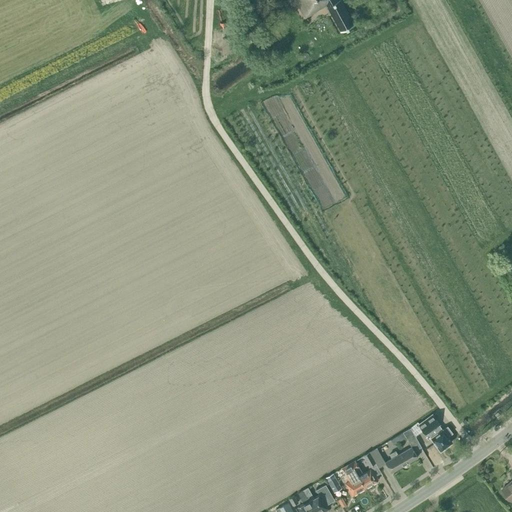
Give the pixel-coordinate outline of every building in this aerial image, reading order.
[(295,0),(300,9),(305,17),(326,5),(340,31),(353,24),(340,0),(295,0)] [(249,43),(255,40),(250,31),(244,34),(249,43)] [(432,438),(431,438),(440,450),(445,447),(446,447),(447,447),(449,446),(450,445),(449,444),(451,442),(447,436),(452,433),(447,426),(442,430),(431,415),(418,424),(425,435),(428,433),(432,438)] [(391,458),(385,462),(391,472),(417,457),(414,451),(421,447),(414,434),(410,427),(403,432),(406,437),(411,447),(398,454),(396,451),(389,455),(391,458)] [(363,456),(369,466),(368,467),(370,469),(362,474),(358,468),(355,461),(353,462),(351,463),(365,487),(368,486),(376,481),(376,480),(378,479),(372,468),(376,465),(375,463),(376,463),(369,452),(363,456)] [(342,468),(346,475),(349,481),(346,483),(352,494),(365,487),(351,463),(342,468)] [(325,478),(334,492),(342,488),(333,473),(325,478)] [(511,481),(502,489),(511,501),(511,500),(511,481)] [(322,511),(328,509),(327,508),(326,504),(334,500),(325,485),(316,490),(319,494),(313,498),(309,490),(308,487),(303,490),(315,511),(322,511)] [(315,511),(303,490),(298,493),(304,503),(298,507),(301,511),(315,511)] [(298,502),(293,494),(288,497),(293,505),(298,502)] [(293,511),(288,503),(276,509),(277,511),(293,511)]
